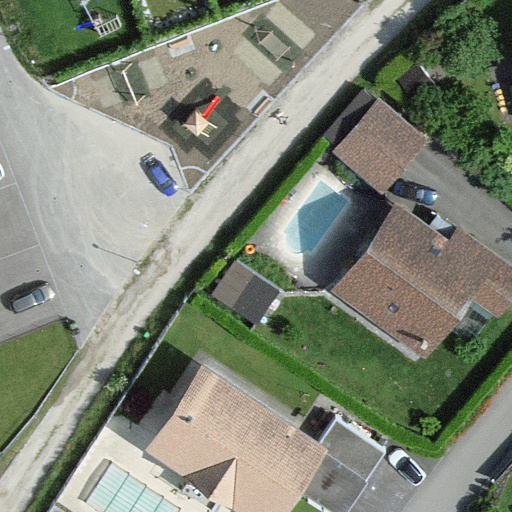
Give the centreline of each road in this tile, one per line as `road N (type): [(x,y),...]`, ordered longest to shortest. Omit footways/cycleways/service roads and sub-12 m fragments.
road 1 (residential): [(0,75),(106,363)]
road 2 (residential): [(438,511),(511,412)]
